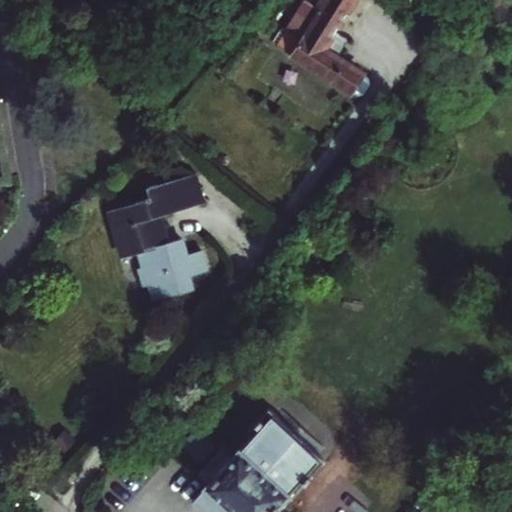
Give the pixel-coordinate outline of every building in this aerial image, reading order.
[(330,0),(323,0),(283,57),(361,111),(372,96),(373,93),(341,70),(351,56),(339,48),(362,12),(345,0),(334,0),(333,2),(330,0)] [(483,40),(477,48),(487,57),(494,49),(483,40)] [(384,104),(372,96),(361,111),(372,119),(384,104)] [(193,174),(202,204),(206,203),(197,173),(193,174)] [(147,204),(113,213),(127,257),(142,254),(146,267),(142,268),(147,284),(153,282),(159,299),(194,289),(189,275),(208,270),(201,249),(188,252),(183,238),(166,242),(158,216),(202,204),(193,174),(146,187),(149,197),(145,198),(147,204)] [(269,511),(275,507),(286,495),(290,499),(323,463),(317,458),(321,453),(309,442),(304,446),(267,411),(244,436),(246,439),(189,498),(203,511),(269,511)]
